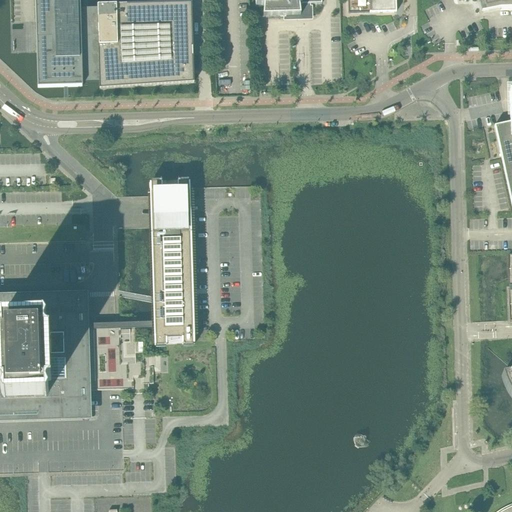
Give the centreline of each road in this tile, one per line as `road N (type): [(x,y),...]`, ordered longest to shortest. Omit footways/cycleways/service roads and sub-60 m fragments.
road 1 (residential): [(434,83),(455,136),(464,450),(473,462),(511,455)]
road 2 (unclassified): [(181,118),(373,112),(434,83)]
road 3 (unclassified): [(181,118),(59,117),(52,124)]
road 4 (unclassified): [(52,124),(136,129),(181,118)]
